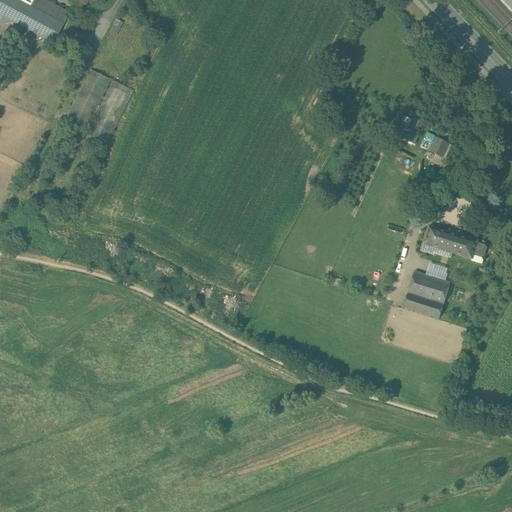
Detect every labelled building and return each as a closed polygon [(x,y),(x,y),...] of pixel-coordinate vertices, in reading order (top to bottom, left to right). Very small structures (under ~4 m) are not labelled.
[(8,19),(17,0),(0,0),(0,15),(4,18),(8,19)] [(7,20),(19,26),(32,0),(17,0),(8,19),(7,20)] [(43,0),(32,0),(19,26),(52,44),(68,13),(43,0)] [(115,18),(109,33),(116,36),(122,21),(115,18)] [(110,80),(91,71),(65,124),(84,134),(110,80)] [(131,91),(112,81),(86,135),(106,144),(131,91)] [(417,144),(424,122),(404,114),(396,136),(417,144)] [(439,167),(450,143),(427,133),(420,147),(428,150),(424,160),(439,167)] [(479,240),(427,226),(422,245),(473,259),(479,240)] [(426,273),(445,279),(448,268),(429,262),(426,273)] [(415,272),(408,294),(442,305),(449,282),(415,272)] [(408,294),(403,309),(438,319),(442,305),(408,294)]
